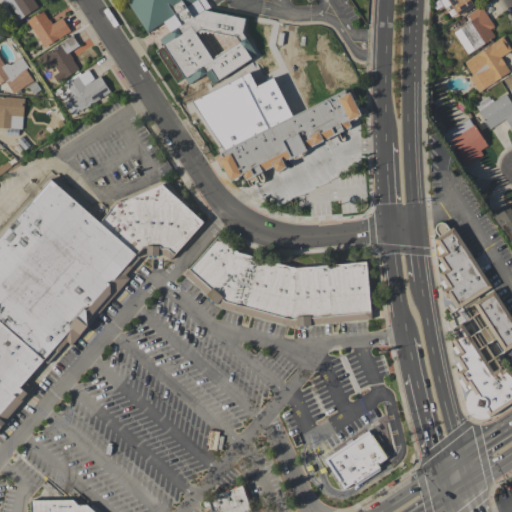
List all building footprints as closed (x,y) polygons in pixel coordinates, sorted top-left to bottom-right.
[(34,0),(38,6),(20,19),(9,2),(5,5),(0,0),(34,0)] [(203,9),(245,18),(242,33),(257,55),(212,84),(204,73),(187,84),(158,39),(180,25),(174,14),(146,32),(128,4),(128,0),(194,0),(186,6),(193,16),(203,9)] [(478,0),(479,1),(457,15),(450,4),(444,8),(439,0),(478,0)] [(480,6),(494,26),(490,29),(494,36),(467,54),(453,32),(470,20),(467,15),(480,6)] [(44,47),(26,20),(42,10),(49,20),(49,19),(52,23),(61,17),(70,31),(58,39),(57,38),(44,47)] [(78,69),(58,83),(52,75),(58,71),(53,65),(46,70),(37,57),(47,50),(49,53),(61,45),(60,43),(72,35),(78,44),(68,52),(73,58),(71,59),(78,69)] [(478,92),(468,78),(472,75),(464,62),(489,45),(502,36),(510,49),(499,57),(509,71),(492,83),(478,92)] [(284,50),(305,85),(292,92),(272,58),(284,50)] [(0,83),(0,59),(3,64),(5,63),(10,64),(21,57),(27,67),(20,72),(19,71),(0,83)] [(87,69),(94,79),(99,76),(110,91),(78,112),(66,93),(69,91),(64,82),(79,72),(80,74),(87,69)] [(334,89),(300,109),(293,96),(327,76),(334,89)] [(282,161),(285,167),(276,172),(273,166),(245,180),(242,174),(238,176),(239,178),(238,179),(237,179),(235,180),(234,180),(232,180),(230,181),(222,167),(220,168),(214,157),(219,154),(219,153),(344,89),(345,90),(350,87),(356,99),(353,100),(360,114),(360,115),(358,117),(356,119),(355,119),(353,120),(352,120),(350,120),(348,121),(351,126),(308,148),(308,149),(306,150),(305,152),(304,153),(303,154),(300,156),(298,157),(294,158),(291,158),(288,160),(288,158),(282,161)] [(493,101),(505,93),(511,103),(511,128),(511,129),(504,118),(489,128),(478,111),(477,108),(491,98),(493,101)] [(0,95),(24,98),(21,128),(9,127),(9,128),(0,127),(0,95)] [(231,112),(239,128),(216,140),(211,132),(209,133),(197,111),(217,100),(223,113),(216,117),(217,120),(223,117),(223,116),(231,112)] [(440,118),(447,129),(440,134),(428,115),(435,111),(436,113),(437,112),(440,118)] [(473,124),(487,145),(479,150),(482,154),(463,167),(451,150),(452,149),(442,135),(468,117),(473,125),(473,124)] [(0,234),(50,178),(99,222),(109,210),(108,210),(112,205),(161,184),(203,221),(173,255),(174,255),(169,260),(164,255),(158,254),(158,255),(156,255),(156,257),(153,257),(153,256),(151,256),(151,257),(148,257),(148,255),(146,255),(146,247),(142,247),(128,262),(132,266),(124,274),(129,278),(70,344),(66,341),(57,352),(53,349),(24,381),(31,387),(27,393),(28,394),(3,422),(4,423),(0,427),(0,234)] [(507,203),(511,212),(511,237),(505,226),(502,228),(493,215),(496,213),(494,211),(507,203)] [(453,227),(491,286),(464,304),(466,307),(493,289),(511,318),(511,346),(504,352),(495,338),(492,341),(491,340),(485,344),(493,357),(497,354),(505,367),(511,373),(511,401),(489,417),(489,416),(486,418),(483,419),(478,418),(474,417),(472,416),(469,414),(467,412),(466,409),(465,406),(464,404),(465,401),(466,396),(468,393),(469,391),(471,390),(471,389),(470,388),(465,391),(457,380),(460,378),(456,372),(459,370),(455,363),(457,362),(453,355),(456,353),(452,347),(454,345),(450,339),(453,337),(449,330),(461,322),(469,335),(479,329),(472,317),(468,319),(460,307),(457,309),(448,296),(445,298),(440,290),(444,288),(440,281),(443,279),(438,273),(442,271),(438,264),(441,263),(436,256),(435,246),(438,244),(434,239),(438,236),(435,231),(434,229),(434,227),(435,226),(435,224),(436,223),(437,222),(439,222),(441,222),(442,222),(444,223),(445,224),(449,229),(453,227)] [(220,307),(217,304),(217,305),(214,302),(212,304),(210,302),(211,300),(210,299),(208,300),(206,298),(208,297),(206,295),(206,294),(184,274),(219,235),(238,252),(295,268),(365,261),(371,318),(311,324),(311,325),(308,325),(308,327),(305,328),(305,326),(302,326),(302,328),(299,328),(299,326),(297,327),(297,325),(290,326),(220,307)] [(320,458),(368,426),(390,459),(381,465),(383,468),(356,485),(355,484),(342,493),(337,485),(340,483),(339,481),(336,483),(320,458)] [(205,511),(211,510),(209,505),(204,507),(202,502),(207,500),(206,498),(225,491),(224,489),(243,483),(252,511),(205,511)] [(29,511),(29,500),(73,499),(77,504),(86,504),(95,511),(29,511)]
